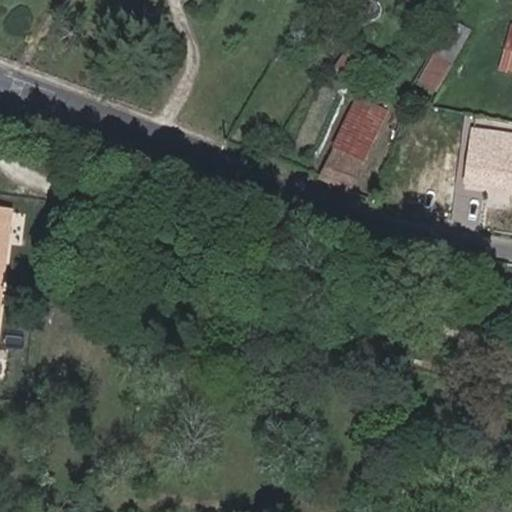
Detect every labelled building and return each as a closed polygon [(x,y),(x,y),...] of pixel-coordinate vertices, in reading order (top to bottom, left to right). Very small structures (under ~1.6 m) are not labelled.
[(407,12),(414,0),(399,0),(396,5),(407,12)] [(452,66),(473,32),(455,22),(434,56),(452,66)] [(347,82),(365,53),(349,43),(331,72),(347,82)] [(333,150),(362,164),(388,110),(360,96),(333,150)] [(511,122),(477,116),(475,130),(511,136),(511,122)] [(511,136),(475,130),(472,146),(450,143),(443,187),(465,191),(466,185),(511,192),(511,136)] [(349,192),(362,164),(333,150),(320,178),(349,192)]
